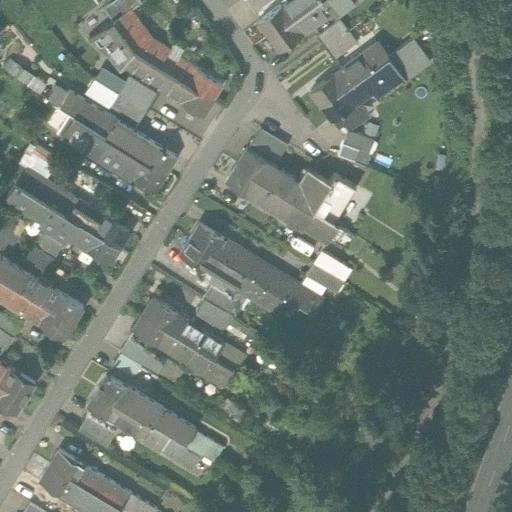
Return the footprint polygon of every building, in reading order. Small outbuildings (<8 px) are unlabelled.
[(129,9),(130,11),(141,2),(139,0),(113,0),(103,8),(112,20),(113,21),(129,9)] [(244,0),(253,12),(269,0),(244,0)] [(286,0),(256,22),(267,36),(316,0),(286,0)] [(316,0),(267,36),(278,50),(329,13),(330,15),(336,15),(356,0),(316,0)] [(134,50),(159,66),(169,51),(149,38),(130,11),(129,9),(113,21),(134,50)] [(109,56),(119,69),(125,65),(203,115),(213,99),(159,66),(134,50),(113,21),(112,20),(88,37),(95,46),(109,56)] [(338,20),(316,37),(333,60),(356,43),(338,20)] [(410,39),(387,57),(320,107),(330,121),(331,121),(338,130),(342,127),(345,132),(350,133),(369,118),(358,103),(371,92),(377,101),(428,63),(410,39)] [(309,93),(320,107),(387,57),(376,42),(309,93)] [(174,43),(169,51),(159,66),(213,99),(222,85),(179,56),(183,50),(174,43)] [(92,94),(139,125),(157,96),(129,78),(116,96),(98,84),(92,94)] [(44,97),(69,112),(166,174),(174,159),(68,92),(66,94),(52,86),(44,97)] [(156,190),(166,174),(69,112),(56,133),(130,180),(132,175),(156,190)] [(345,132),(336,156),(363,167),(376,133),(361,127),(358,136),(350,133),(345,132)] [(258,129),(249,143),(277,160),(285,145),(258,129)] [(24,154),(18,165),(26,169),(46,182),(60,159),(38,146),(30,158),(24,154)] [(245,151),(235,166),(332,226),(354,190),(331,176),(327,182),(304,169),(295,183),(245,151)] [(0,173),(16,184),(26,169),(18,165),(7,157),(0,168),(0,173)] [(337,229),(332,226),(235,166),(226,181),(280,215),(280,214),(328,244),(337,229)] [(128,234),(46,182),(26,169),(16,184),(119,248),(128,234)] [(109,263),(119,248),(16,184),(6,198),(41,220),(37,226),(65,243),(69,238),(109,263)] [(0,225),(0,249),(8,254),(18,237),(0,225)] [(334,296),(342,284),(312,265),(298,288),(199,225),(189,241),(290,304),(313,318),(322,303),(319,301),(325,290),(334,296)] [(34,247),(52,259),(60,247),(41,236),(34,247)] [(280,320),(290,304),(189,241),(189,240),(179,255),(210,275),(207,280),(223,289),(226,285),(280,320)] [(312,265),(342,284),(349,272),(320,253),(312,265)] [(3,258),(0,262),(0,277),(72,323),(82,308),(3,258)] [(0,277),(0,299),(63,339),(72,323),(0,277)] [(223,314),(230,302),(226,300),(226,298),(210,288),(194,313),(222,330),(229,317),(223,314)] [(151,300),(142,315),(232,371),(236,374),(245,359),(151,300)] [(0,312),(0,330),(12,337),(19,325),(0,312)] [(221,389),(232,371),(142,315),(132,331),(180,362),(179,363),(221,389)] [(247,333),(230,322),(224,333),(240,344),(247,333)] [(0,344),(5,348),(12,337),(0,330),(0,344)] [(111,366),(132,379),(140,366),(172,386),(181,372),(164,361),(161,365),(152,360),(154,357),(127,341),(111,366)] [(0,361),(0,381),(25,397),(35,383),(0,361)] [(104,375),(95,390),(194,451),(212,463),(220,448),(192,431),(193,429),(129,389),(128,390),(104,375)] [(0,402),(16,412),(25,397),(0,381),(0,402)] [(186,464),(194,451),(95,390),(86,404),(161,451),(162,449),(186,464)] [(275,419),(283,408),(268,397),(260,408),(275,419)] [(246,413),(226,400),(218,412),(238,425),(246,413)] [(381,425),(366,415),(348,444),(363,453),(369,444),(374,448),(380,437),(375,434),(381,425)] [(77,430),(105,447),(114,433),(86,416),(77,430)] [(119,508),(124,511),(155,511),(156,511),(58,450),(49,464),(119,508)] [(90,511),(116,511),(119,508),(49,464),(39,479),(90,511)] [(42,511),(28,503),(22,511),(42,511)]
